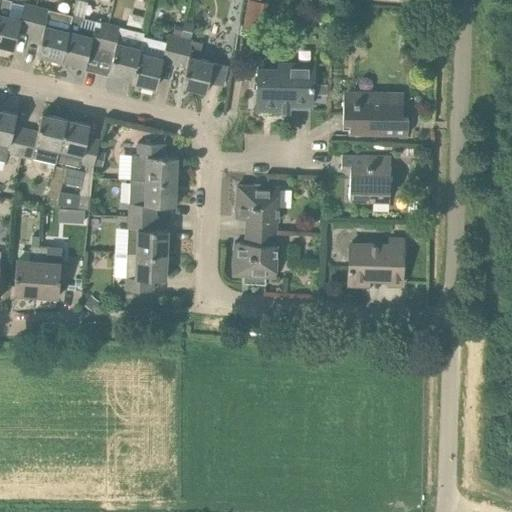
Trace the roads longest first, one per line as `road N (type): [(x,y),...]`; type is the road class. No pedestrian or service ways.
road 1 (residential): [(209,298),(210,162),(201,130),(0,77)]
road 2 (unclassified): [(452,319),(463,0)]
road 3 (residential): [(209,298),(452,319)]
road 4 (unclassified): [(446,511),(452,319)]
